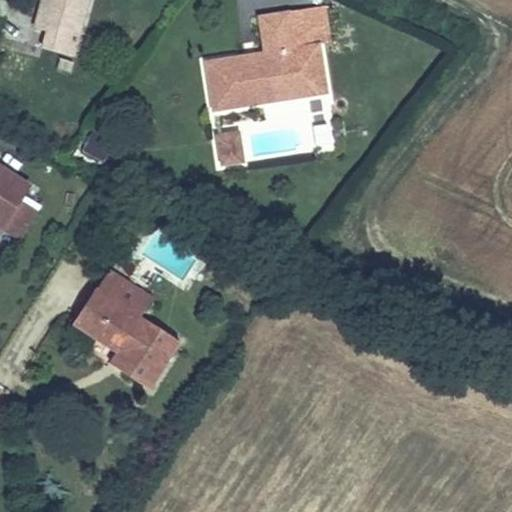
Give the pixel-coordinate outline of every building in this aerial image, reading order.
[(42,53),(75,60),(92,0),(91,0),(39,0),(32,31),(47,35),(42,53)] [(206,63),(213,117),(333,95),(323,47),(334,45),(327,6),(257,17),(263,54),(206,63)] [(245,166),(241,135),(230,136),(233,167),(245,166)] [(214,138),(218,169),(233,167),(230,136),(214,138)] [(44,209),(26,197),(33,186),(0,167),(0,237),(19,249),(43,211),(44,209)] [(178,348),(141,321),(155,301),(110,273),(73,332),(117,360),(109,372),(151,398),(178,348)]
